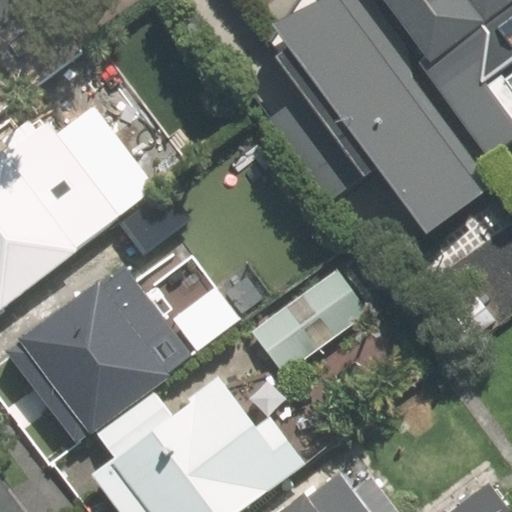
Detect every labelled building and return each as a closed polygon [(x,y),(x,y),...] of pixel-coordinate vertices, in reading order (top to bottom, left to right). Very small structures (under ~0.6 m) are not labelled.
[(444,226),(496,190),(361,0),(316,0),(295,15),(444,226)] [(461,133),(486,168),(511,149),(511,65),(509,62),(511,59),(511,0),(386,0),(474,124),(461,133)] [(0,315),(135,208),(66,114),(0,162),(0,315)] [(203,360),(133,259),(31,330),(101,431),(203,360)] [(359,269),(263,331),(310,404),(406,342),(359,269)] [(266,420),(230,375),(181,414),(162,390),(109,432),(128,455),(105,473),(135,511),(252,511),(321,458),(281,408),(266,420)] [(493,511),(471,484),(435,511),(421,511),(366,442),(277,511),(493,511)]
